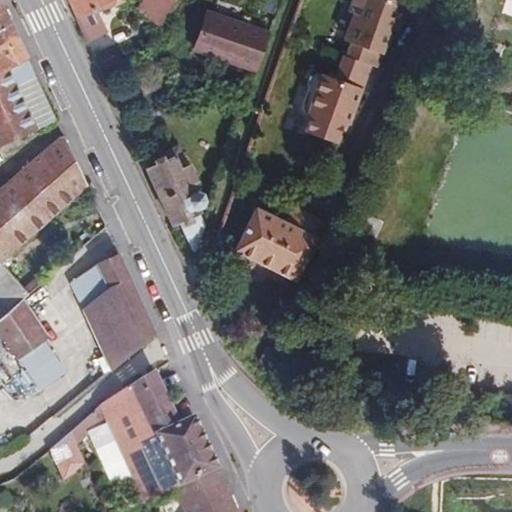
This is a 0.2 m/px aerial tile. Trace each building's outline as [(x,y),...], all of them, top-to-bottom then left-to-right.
[(0,0),(0,83),(32,67),(0,0)] [(68,0),(90,48),(106,41),(97,22),(94,15),(118,5),(115,0),(68,0)] [(94,15),(97,22),(127,8),(123,0),(115,0),(118,5),(94,15)] [(158,36),(185,0),(151,0),(137,19),(158,36)] [(348,52),(352,54),(381,64),(388,42),(395,45),(407,12),(372,0),(358,0),(352,19),(355,28),(348,52)] [(203,8),(188,51),(255,73),(269,30),(203,8)] [(352,54),(349,67),(371,75),(376,77),(381,64),(352,54)] [(349,67),(343,65),(333,96),(356,104),(360,106),(371,75),(349,67)] [(0,154),(39,136),(21,96),(41,86),(32,67),(0,83),(0,154)] [(39,136),(59,126),(41,86),(21,96),(39,136)] [(356,104),(333,96),(309,88),(302,110),(309,118),(301,141),(334,154),(341,133),(346,133),(356,104)] [(0,272),(3,270),(90,192),(66,141),(0,199),(0,272)] [(182,175),(192,171),(184,151),(156,165),(160,171),(177,162),(182,175)] [(183,229),(197,259),(205,234),(200,222),(202,221),(199,214),(207,211),(206,209),(210,206),(207,201),(203,202),(199,191),(201,189),(192,171),(182,175),(177,162),(160,171),(150,176),(176,232),(183,229)] [(373,242),(380,222),(365,216),(357,236),(373,242)] [(275,233),(309,244),(314,229),(282,218),(275,233)] [(293,290),(309,244),(275,233),(245,222),(231,268),(293,290)] [(91,365),(106,385),(158,339),(122,260),(102,270),(111,293),(86,310),(106,353),(91,365)] [(0,329),(23,308),(31,301),(3,270),(0,272),(0,329)] [(0,329),(0,333),(22,363),(49,346),(23,308),(0,329)] [(182,430),(152,367),(106,410),(150,509),(184,494),(191,511),(239,511),(199,423),(182,430)]
